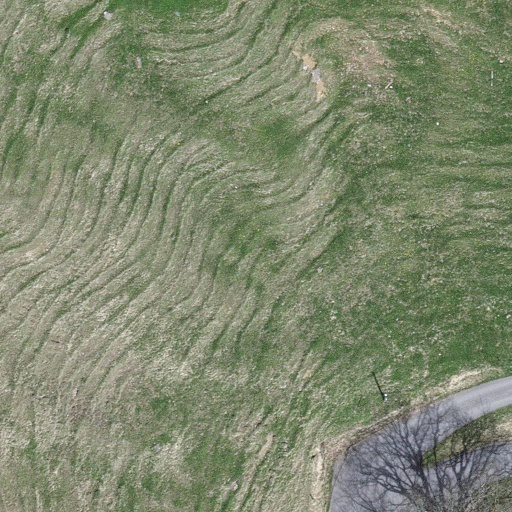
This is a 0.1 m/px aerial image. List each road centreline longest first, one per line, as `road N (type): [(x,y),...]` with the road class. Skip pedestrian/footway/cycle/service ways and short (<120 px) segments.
road 1 (unclassified): [(511,392),(387,449),(364,477),(366,511)]
road 2 (unclassified): [(511,461),(477,470),(401,511)]
